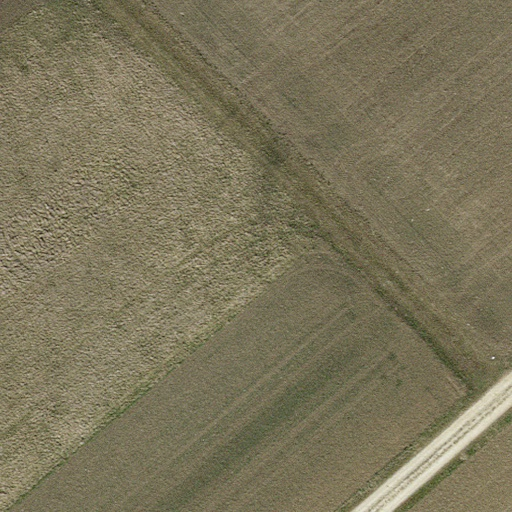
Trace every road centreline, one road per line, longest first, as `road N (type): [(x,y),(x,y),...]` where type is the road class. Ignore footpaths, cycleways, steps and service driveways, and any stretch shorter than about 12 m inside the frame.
road 1 (track): [(121,0),(505,397)]
road 2 (track): [(511,391),(375,511)]
